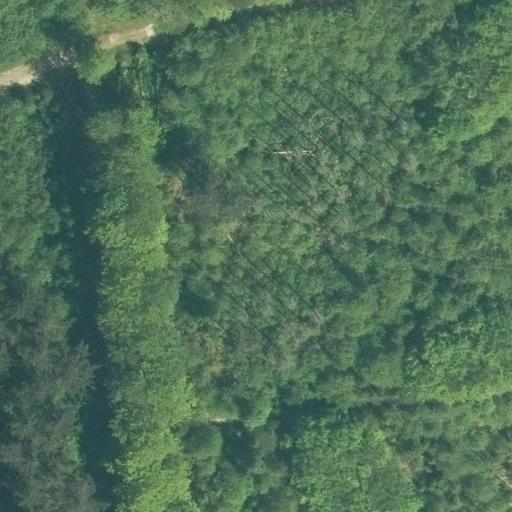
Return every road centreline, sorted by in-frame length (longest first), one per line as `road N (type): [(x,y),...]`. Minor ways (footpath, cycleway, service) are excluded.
road 1 (track): [(103,43),(158,511)]
road 2 (track): [(152,461),(132,442),(88,48)]
road 3 (track): [(103,43),(258,0)]
